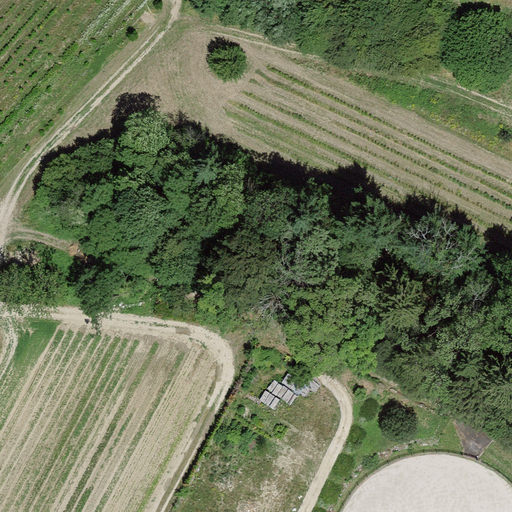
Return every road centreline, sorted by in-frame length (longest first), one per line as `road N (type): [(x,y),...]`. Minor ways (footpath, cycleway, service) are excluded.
road 1 (track): [(174,0),(172,18),(30,168),(0,229)]
road 2 (track): [(0,303),(212,331)]
road 3 (track): [(159,511),(233,370),(230,350),(212,331)]
